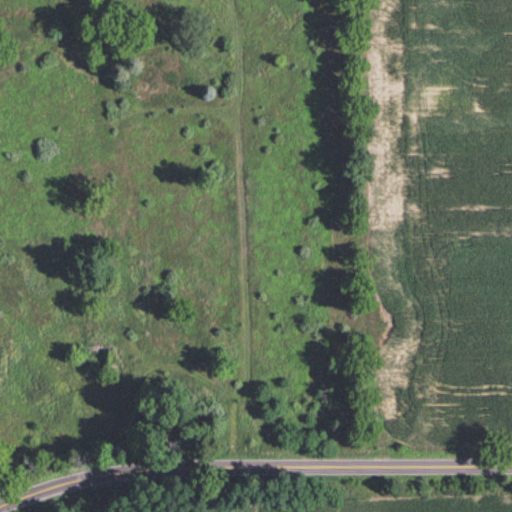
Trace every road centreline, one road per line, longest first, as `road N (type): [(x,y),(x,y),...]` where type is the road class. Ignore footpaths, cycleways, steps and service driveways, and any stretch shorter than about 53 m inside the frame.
road 1 (residential): [(7,511),(67,488),(143,473),(511,469)]
road 2 (residential): [(239,470),(225,0)]
